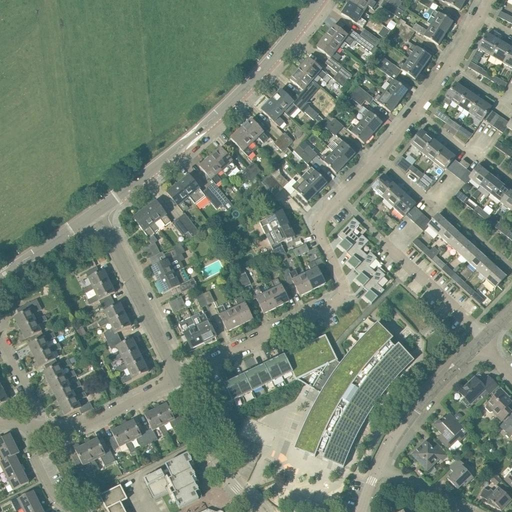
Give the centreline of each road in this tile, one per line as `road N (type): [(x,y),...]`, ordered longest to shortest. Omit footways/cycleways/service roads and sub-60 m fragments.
road 1 (tertiary): [(96,210),(217,114),(317,0)]
road 2 (residential): [(178,377),(336,301),(341,279),(318,226),(339,199)]
road 3 (residential): [(178,377),(96,210)]
road 4 (residential): [(511,266),(380,156)]
road 5 (residential): [(257,511),(223,475),(178,377)]
road 6 (residential): [(34,425),(91,423),(178,377)]
road 7 (unclassified): [(482,341),(380,238)]
road 8 (residential): [(394,435),(482,341)]
